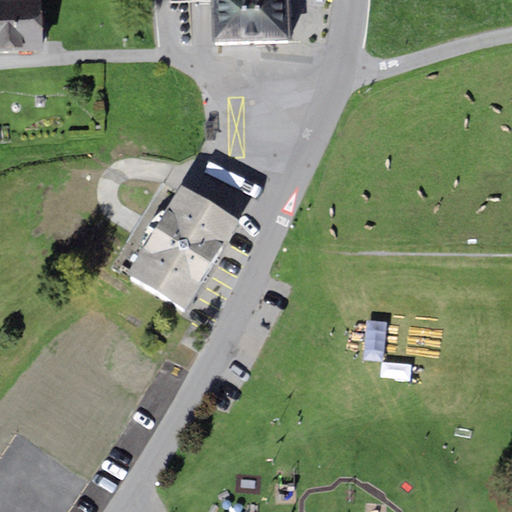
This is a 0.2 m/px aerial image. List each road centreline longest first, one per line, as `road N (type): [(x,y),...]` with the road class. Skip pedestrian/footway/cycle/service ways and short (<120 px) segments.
road 1 (tertiary): [(337,69),(276,231),(118,511)]
road 2 (unclassified): [(337,69),(365,71),(511,35)]
